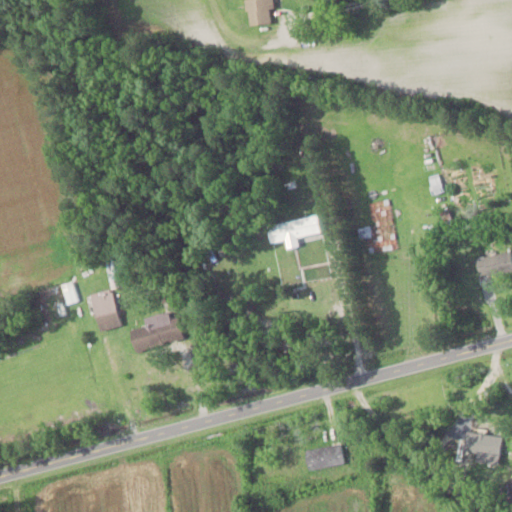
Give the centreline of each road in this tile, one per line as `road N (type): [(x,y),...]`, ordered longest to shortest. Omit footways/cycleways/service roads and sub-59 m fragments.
road 1 (residential): [(0,476),(511,340)]
road 2 (residential): [(459,0),(299,29),(299,0)]
